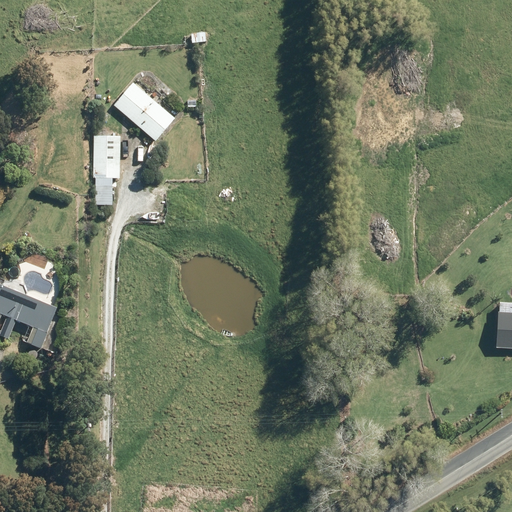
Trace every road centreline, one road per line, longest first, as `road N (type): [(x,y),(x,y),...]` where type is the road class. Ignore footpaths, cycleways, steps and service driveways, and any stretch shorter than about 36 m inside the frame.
road 1 (track): [(101,511),(115,226),(133,150)]
road 2 (tertiary): [(388,511),(511,434)]
